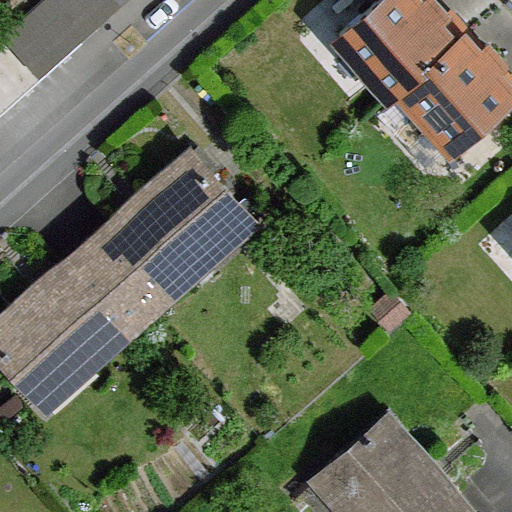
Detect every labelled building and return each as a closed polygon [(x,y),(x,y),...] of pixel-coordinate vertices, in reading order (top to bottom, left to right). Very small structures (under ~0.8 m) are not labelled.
[(98,26),(76,0),(43,0),(4,33),(39,73),(98,26)] [(112,0),(76,0),(98,26),(119,7),(112,0)] [(455,39),(419,0),(378,0),(341,33),(394,94),(404,86),(455,39)] [(455,39),(404,86),(456,146),(511,96),(511,88),(463,32),(455,39)] [(90,241),(152,312),(208,263),(199,253),(244,211),(191,151),(112,222),(90,241)] [(63,265),(0,320),(0,346),(38,393),(86,352),(96,363),(152,312),(90,241),(63,265)] [(391,416),(332,468),(368,511),(476,511),(420,448),(391,416)]
